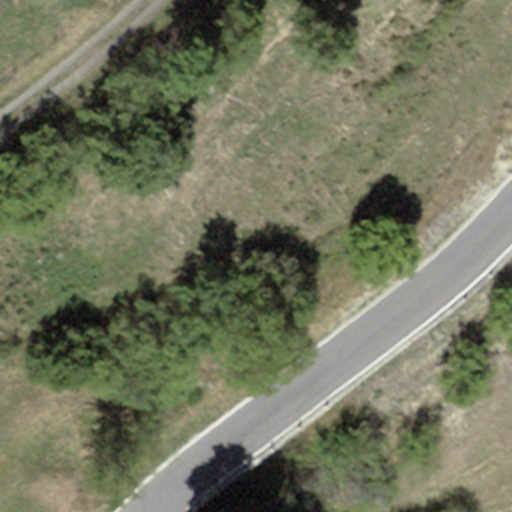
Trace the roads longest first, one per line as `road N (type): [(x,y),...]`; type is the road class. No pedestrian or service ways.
road 1 (secondary): [(511,203),(403,315),(148,511)]
road 2 (track): [(0,125),(71,81),(159,0)]
